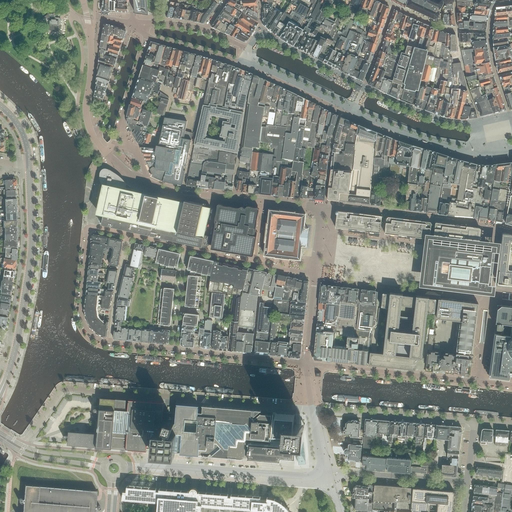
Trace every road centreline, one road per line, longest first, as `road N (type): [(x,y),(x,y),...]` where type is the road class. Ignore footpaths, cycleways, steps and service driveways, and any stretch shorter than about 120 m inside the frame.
road 1 (residential): [(272,405),(68,389)]
road 2 (tertiary): [(124,467),(317,471)]
road 3 (unclassified): [(315,274),(322,207),(200,194)]
road 4 (unclassified): [(477,381),(306,363)]
road 5 (unclassified): [(109,342),(81,318),(87,235),(91,227),(127,235)]
road 6 (residential): [(353,111),(466,152),(511,152)]
road 7 (residential): [(311,408),(474,421)]
road 8 (secondary): [(17,341),(31,257),(28,186)]
road 9 (residential): [(317,471),(467,482)]
road 10 (unclassified): [(306,363),(173,349)]
road 11 (unclassified): [(187,248),(315,274)]
road 12 (residential): [(105,153),(146,36)]
